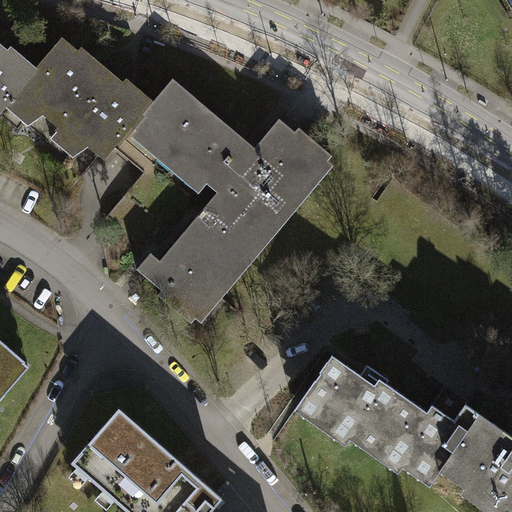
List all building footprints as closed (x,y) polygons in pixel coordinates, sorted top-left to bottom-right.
[(0,111),(3,109),(23,125),(39,116),(53,129),(47,138),(70,157),(84,146),(98,159),(124,132),(195,191),(204,184),(213,191),(158,260),(147,253),(136,269),(158,290),(156,295),(187,324),(191,319),(198,324),(329,167),(323,161),(327,157),(296,130),(291,134),(276,120),(251,148),(168,80),(146,104),(121,80),(118,83),(74,47),(71,51),(57,38),(32,70),(6,49),(2,53),(0,50),(0,111)] [(0,400),(28,368),(0,343),(0,400)] [(441,462),(476,413),(440,388),(423,412),(429,416),(425,421),(378,389),(373,395),(323,361),(293,404),(344,440),(349,433),(398,467),(402,461),(429,479),(441,462)] [(72,458),(134,511),(170,511),(179,502),(189,511),(194,505),(210,487),(117,406),(72,458)] [(476,413),(441,462),(465,479),(461,484),(499,510),(508,498),(511,500),(511,442),(502,436),(504,433),(476,413)] [(201,511),(194,505),(189,511),(179,502),(170,511),(201,511)]
